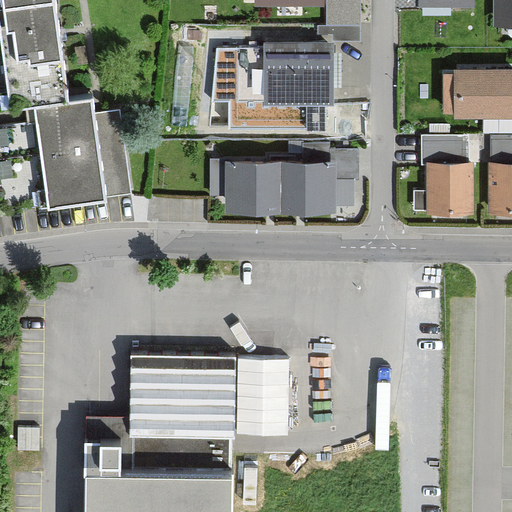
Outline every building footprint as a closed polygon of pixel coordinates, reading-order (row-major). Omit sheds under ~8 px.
[(31,0),(0,4),(0,31),(11,110),(33,107),(70,102),(55,0),(31,0)] [(262,0),(263,9),(330,8),(331,25),(365,24),(365,0),(262,0)] [(487,12),(487,0),(427,0),(427,10),(487,12)] [(511,0),(501,0),(501,30),(511,30),(511,0)] [(345,106),(345,45),(274,46),(274,71),(245,71),(245,101),(277,100),(277,106),(345,106)] [(511,73),(466,75),(467,120),(511,119),(511,73)] [(70,102),(33,107),(48,210),(105,202),(91,99),(70,102)] [(335,154),(335,166),(237,166),(237,218),(348,218),(348,185),(362,185),(362,154),(335,154)] [(481,218),(480,167),(433,168),(434,195),(420,195),(421,213),(436,213),(436,219),(481,218)] [(511,168),(497,168),(497,218),(511,218),(511,168)] [(138,434),(247,438),(249,359),(140,355),(138,434)] [(254,511),(255,479),(144,476),(144,444),(108,443),(106,511),(254,511)]
